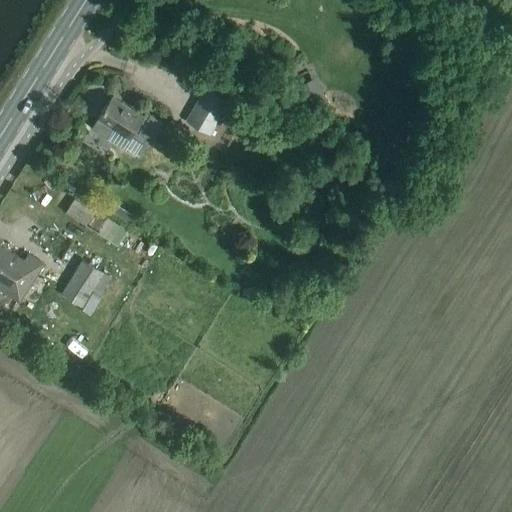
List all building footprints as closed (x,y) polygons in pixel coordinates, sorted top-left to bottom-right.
[(305,115),(333,101),(319,74),(291,88),(305,115)] [(250,95),(218,77),(210,92),(206,90),(187,124),(211,138),(230,104),(242,110),(250,95)] [(144,117),(112,97),(91,129),(107,139),(114,129),(130,139),(132,136),(144,144),(146,139),(152,143),(164,123),(147,113),(144,117)] [(98,166),(112,151),(75,117),(61,133),(98,166)] [(326,177),(347,177),(347,162),(326,163),(326,177)] [(115,204),(109,213),(114,216),(120,207),(115,204)] [(325,232),(332,220),(311,209),(305,221),(325,232)] [(24,260),(0,245),(0,290),(20,303),(44,263),(28,253),(24,260)] [(112,279),(84,262),(62,296),(82,308),(92,291),(101,296),(112,279)]
